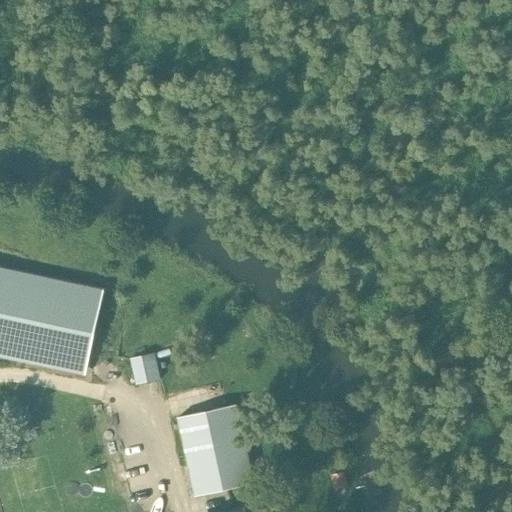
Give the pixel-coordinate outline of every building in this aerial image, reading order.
[(0,266),(0,355),(84,374),(86,375),(91,355),(105,289),(0,266)] [(160,378),(155,353),(130,359),(136,384),(160,378)] [(238,404),(178,417),(195,496),(255,482),(238,404)] [(344,472),(331,474),(334,488),(347,485),(344,472)] [(267,492),(254,495),(257,511),(270,507),(267,492)]
